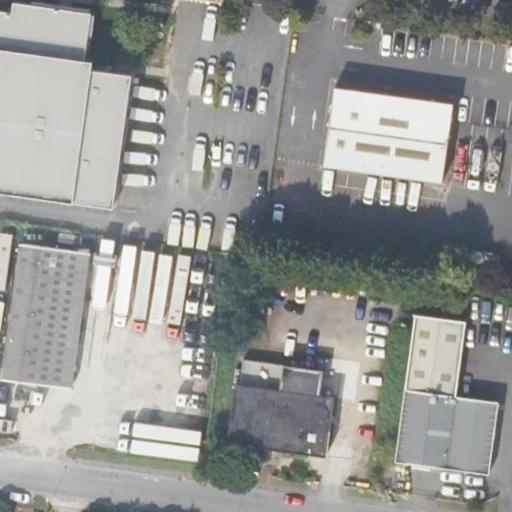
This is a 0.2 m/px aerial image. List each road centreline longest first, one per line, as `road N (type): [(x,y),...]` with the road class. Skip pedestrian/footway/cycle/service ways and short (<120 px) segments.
road 1 (unknown): [(170,0),(168,203),(160,217),(126,227),(0,206)]
road 2 (unclassified): [(300,511),(0,471)]
